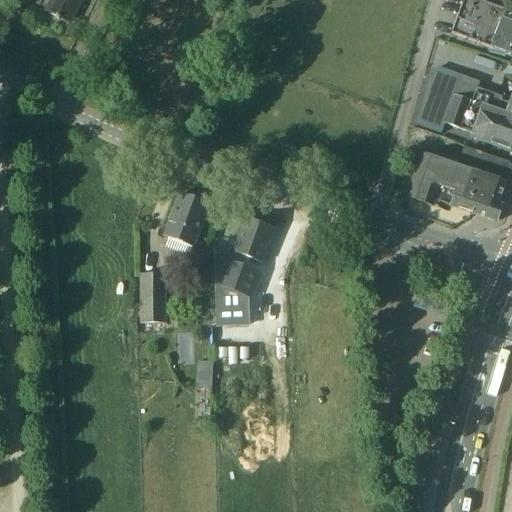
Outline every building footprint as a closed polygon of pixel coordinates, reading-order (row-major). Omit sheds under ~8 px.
[(51,0),(46,11),(56,17),(55,18),(59,20),(60,19),(70,24),(81,0),(51,0)] [(506,11),(473,0),(466,0),(460,18),(454,36),(479,45),(479,44),(491,49),(492,48),(511,55),(511,25),(503,21),(506,11)] [(445,124),(472,134),(487,94),(475,90),(477,85),(438,71),(431,90),(419,126),(441,134),(445,124)] [(487,94),(472,134),(472,136),(485,141),(484,143),(511,153),(511,99),(510,105),(500,102),(501,99),(487,94)] [(505,186),(448,167),(420,157),(406,200),(433,209),(435,203),(495,223),(497,220),(501,219),(503,214),(500,212),(501,208),(497,206),(505,186)] [(193,249),(209,208),(179,197),(163,238),(193,249)] [(274,233),(244,222),(232,254),(262,265),(274,233)] [(140,327),(165,326),(164,277),(139,278),(140,327)]
